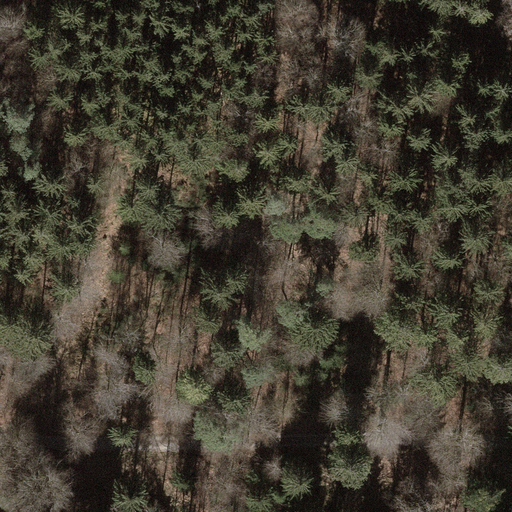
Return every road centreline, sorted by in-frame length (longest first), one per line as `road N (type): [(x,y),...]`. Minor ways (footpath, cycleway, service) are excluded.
road 1 (track): [(0,434),(511,440)]
road 2 (track): [(368,0),(511,37)]
